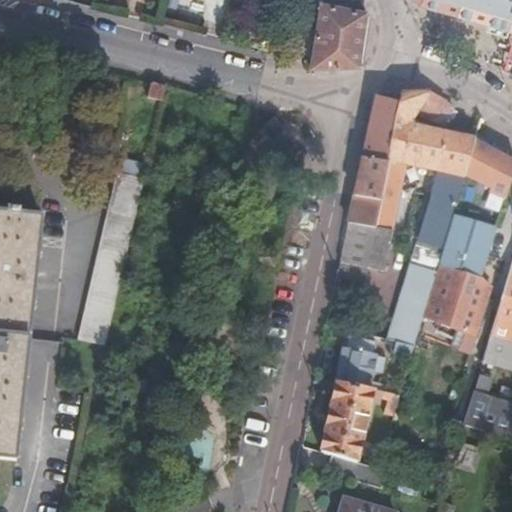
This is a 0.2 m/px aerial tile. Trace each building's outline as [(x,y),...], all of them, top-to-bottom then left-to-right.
[(268,7),(269,0),(245,0),(245,3),(267,10),(268,7)] [(286,0),(269,0),(268,7),(284,11),(286,0)] [(358,68),(364,13),(315,2),(315,0),(308,0),(307,8),(316,11),(309,67),(358,68)] [(428,5),(511,29),(511,0),(416,0),(418,2),(428,5)] [(158,102),(162,86),(150,83),(146,99),(158,102)] [(428,93),(401,94),(388,161),(389,162),(407,167),(428,173),(421,198),(426,200),(386,340),(413,347),(429,291),(451,214),(463,176),(472,143),(410,124),(414,112),(426,118),(436,115),(443,101),(428,93)] [(401,94),(377,95),(363,158),(389,164),(389,162),(388,161),(401,94)] [(474,135),(472,143),(463,176),(495,192),(506,160),(488,150),(490,143),(474,135)] [(389,164),(363,158),(355,197),(381,202),(387,173),(389,164)] [(389,162),(389,164),(387,173),(404,178),(407,167),(389,162)] [(105,210),(132,216),(141,178),(114,171),(105,210)] [(387,173),(381,202),(367,269),(382,272),(404,178),(387,173)] [(381,202),(355,197),(352,211),(341,263),(366,269),(367,269),(381,202)] [(102,346),(132,216),(105,210),(74,340),(102,346)] [(0,460),(16,463),(40,217),(0,212),(0,460)] [(487,344),(502,293),(477,273),(491,228),(454,217),(423,318),(487,344)] [(511,261),(502,293),(487,344),(482,363),(500,368),(511,371),(511,261)] [(366,269),(341,263),(338,276),(363,281),(366,269)] [(334,384),(365,391),(368,372),(372,355),(374,343),(348,337),(345,350),(342,350),(334,384)] [(372,355),(368,372),(380,375),(384,358),(372,355)] [(490,403),(511,409),(511,371),(500,368),(490,403)] [(471,398),(483,402),(490,381),(477,377),(471,398)] [(350,462),(367,392),(365,391),(334,384),(318,452),(330,456),(350,462)] [(393,416),(397,399),(386,396),(382,414),(393,416)] [(463,425),(462,429),(510,442),(511,442),(511,437),(511,409),(490,403),(483,402),(471,398),(463,423),(463,425)] [(386,474),(377,471),(350,462),(330,456),(325,474),(381,492),(386,474)] [(340,511),(377,511),(343,501),(340,511)]
